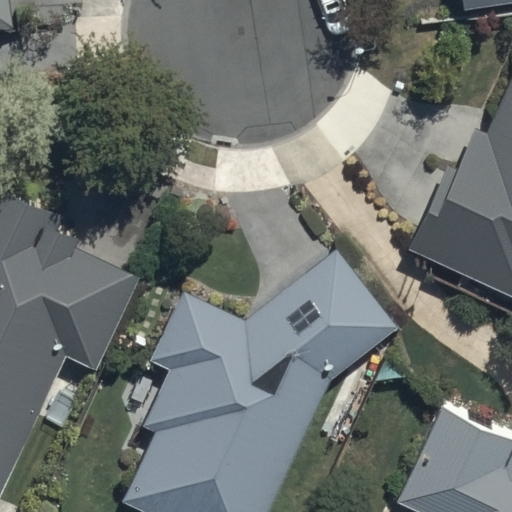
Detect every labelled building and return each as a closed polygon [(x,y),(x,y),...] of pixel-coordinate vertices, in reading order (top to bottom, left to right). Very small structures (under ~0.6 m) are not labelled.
[(0,0),(0,13),(15,12),(13,0),(0,0)] [(450,151),(408,233),(511,281),(511,68),(490,118),(478,112),(459,155),(450,151)] [(0,487),(3,489),(31,425),(69,341),(86,351),(102,358),(143,265),(74,235),(82,218),(53,205),(56,197),(0,172),(0,487)] [(247,307),(185,279),(153,346),(169,354),(142,410),(156,417),(123,487),(175,511),(263,511),(334,364),(399,313),(337,235),(247,307)] [(511,511),(511,417),(442,389),(396,484),(446,508),(444,511),(511,511)] [(19,511),(0,503),(0,511),(19,511)]
